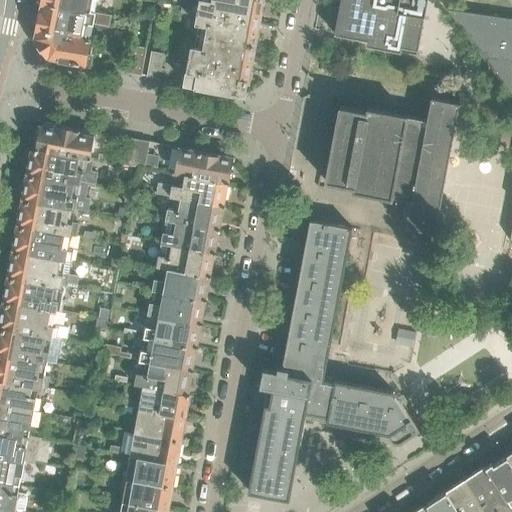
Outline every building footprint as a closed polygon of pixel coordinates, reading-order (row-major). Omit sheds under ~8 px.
[(109,27),(111,15),(90,11),(42,0),(39,14),(36,16),(35,23),(37,26),(85,36),(88,23),(109,27)] [(41,0),(42,0),(90,11),(92,0),(41,0)] [(261,8),(262,2),(261,0),(200,0),(199,7),(193,6),(193,4),(183,2),(182,7),(255,21),(257,11),(261,8)] [(340,0),(334,34),(367,40),(366,45),(382,48),(417,55),(418,50),(427,0),(340,0)] [(253,32),(255,21),(182,7),(181,12),(191,14),(191,13),(198,15),(196,24),(200,25),(198,35),(252,46),(252,44),(255,43),(256,36),(253,32)] [(511,95),(511,94),(511,18),(448,9),(448,11),(449,11),(511,95)] [(151,23),(153,12),(145,10),(143,21),(151,23)] [(89,49),(91,37),(85,36),(37,26),(35,38),(49,58),(90,65),(93,50),(89,49)] [(253,56),(254,49),(252,47),(252,46),(198,35),(196,48),(191,47),(189,58),(247,69),(249,59),(253,56)] [(141,75),(147,47),(133,45),(128,73),(141,75)] [(161,68),(162,61),(164,54),(163,54),(152,52),(147,76),(167,80),(168,73),(165,69),(161,68)] [(245,79),(247,69),(189,58),(185,83),(244,94),(247,79),(245,79)] [(435,232),(459,102),(431,97),(427,119),(407,116),(407,115),(368,108),(367,111),(340,106),(338,114),(339,115),(334,139),(333,139),(332,149),(333,149),(328,173),(327,173),(325,181),(353,186),(352,190),(392,198),(392,197),(410,200),(405,226),(435,232)] [(90,158),(95,132),(41,121),(39,130),(34,133),(33,141),(36,145),(36,147),(80,155),(90,158)] [(132,166),(137,140),(125,137),(120,163),(132,166)] [(145,168),(149,142),(137,140),(132,166),(145,168)] [(77,169),(80,155),(36,147),(35,151),(31,151),(28,166),(33,166),(32,172),(27,171),(27,173),(75,182),(84,183),(86,171),(77,169)] [(229,184),(234,158),(179,147),(175,174),(180,175),(227,183),(229,184)] [(114,162),(115,157),(99,153),(98,159),(114,162)] [(73,193),(75,182),(27,173),(22,198),(71,206),(80,208),(82,195),(73,193)] [(223,206),(227,183),(180,175),(178,186),(158,182),(156,194),(176,198),(176,197),(223,206)] [(219,229),(223,206),(176,197),(176,198),(174,208),(167,207),(165,219),(171,220),(219,229)] [(68,219),(71,206),(22,198),(18,224),(66,233),(66,234),(75,235),(77,221),(68,219)] [(214,252),(219,229),(171,220),(169,231),(163,230),(160,242),(171,245),(214,252)] [(289,498),(305,416),(316,418),(317,414),(328,417),(327,422),(389,434),(389,435),(389,438),(390,441),(393,443),(395,444),(398,444),(401,443),(419,432),(393,391),(335,380),(334,381),(323,379),(352,228),(310,220),(282,366),(278,366),(277,371),(263,368),(260,388),(273,390),(271,402),(266,401),(265,404),(248,491),(289,498)] [(63,246),(66,234),(66,233),(18,224),(13,249),(17,250),(72,259),(74,248),(63,246)] [(100,239),(101,234),(84,231),(84,237),(100,239)] [(210,276),(214,252),(171,245),(169,256),(159,255),(157,266),(167,269),(168,267),(210,276)] [(69,273),(72,261),(72,259),(17,250),(16,253),(12,253),(8,275),(12,276),(61,284),(61,285),(67,286),(67,285),(75,286),(75,287),(78,287),(79,275),(69,273)] [(118,269),(120,260),(108,258),(107,267),(118,269)] [(205,299),(210,276),(168,267),(167,269),(165,280),(154,278),(152,290),(163,292),(163,291),(205,299)] [(58,298),(61,285),(61,284),(12,276),(11,279),(7,278),(3,301),(56,310),(56,311),(62,312),(62,311),(82,314),(83,310),(72,308),(73,302),(58,298)] [(201,323),(205,299),(163,291),(163,292),(161,304),(150,302),(148,314),(159,316),(159,315),(201,323)] [(54,324),(56,311),(56,310),(3,301),(0,318),(0,326),(62,338),(67,339),(70,327),(54,324)] [(197,346),(201,323),(159,315),(159,316),(156,327),(146,325),(143,337),(154,339),(197,346)] [(57,363),(62,338),(0,326),(0,352),(47,361),(57,363)] [(398,329),(395,343),(413,347),(416,333),(398,329)] [(192,370),(197,346),(154,339),(152,351),(141,349),(139,361),(150,363),(150,362),(192,370)] [(121,352),(121,348),(106,345),(104,354),(131,359),(132,354),(121,352)] [(44,375),(47,361),(0,352),(0,378),(39,386),(47,387),(48,388),(50,376),(44,375)] [(188,392),(192,370),(150,362),(150,363),(147,375),(137,373),(135,384),(143,386),(143,385),(188,392)] [(0,404),(34,410),(39,386),(0,378),(0,404)] [(185,417),(189,394),(190,393),(188,392),(143,385),(143,386),(139,408),(185,417)] [(134,408),(135,401),(119,398),(118,405),(134,408)] [(0,429),(29,435),(34,410),(0,404),(0,429)] [(181,440),(185,417),(139,408),(135,431),(181,440)] [(39,448),(41,438),(29,435),(0,429),(0,455),(25,460),(35,461),(37,448),(39,448)] [(176,463),(181,440),(135,431),(130,455),(176,463)] [(84,459),(86,446),(78,445),(76,458),(84,459)] [(0,480),(20,485),(25,461),(24,460),(25,460),(0,455),(0,480)] [(172,486),(176,463),(130,455),(126,477),(172,486)] [(511,465),(506,456),(493,464),(492,463),(486,467),(511,507),(511,465)] [(505,511),(511,508),(511,507),(486,467),(485,465),(465,478),(487,511),(505,511)] [(168,509),(172,486),(126,477),(122,500),(168,509)] [(487,511),(465,478),(445,491),(459,511),(487,511)] [(26,493),(19,492),(20,485),(0,480),(0,505),(16,509),(25,511),(28,497),(26,493)] [(115,499),(117,493),(103,491),(102,497),(115,499)] [(459,511),(445,491),(426,504),(431,511),(459,511)] [(167,511),(168,509),(122,500),(120,510),(125,511),(124,511),(167,511)]
